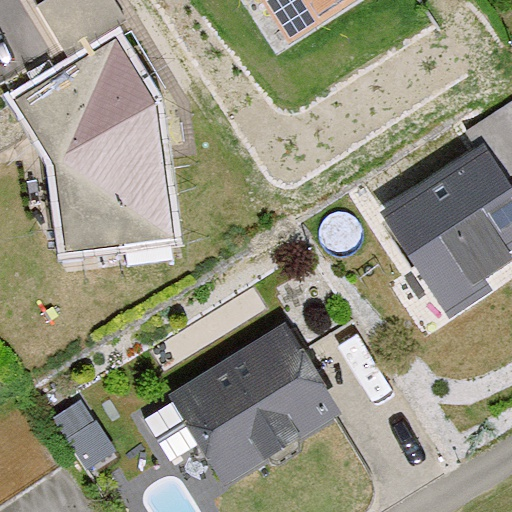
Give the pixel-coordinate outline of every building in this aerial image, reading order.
[(123,0),(42,0),(68,47),(131,14),(123,0)] [(269,0),(298,43),(365,0),(269,0)] [(65,175),(73,255),(179,245),(166,110),(121,41),(21,106),(65,175)] [(511,194),(487,155),(382,221),(442,315),(511,270),(511,263),(506,255),(511,251),(511,194)] [(283,328),(169,402),(225,488),(339,415),(283,328)]
